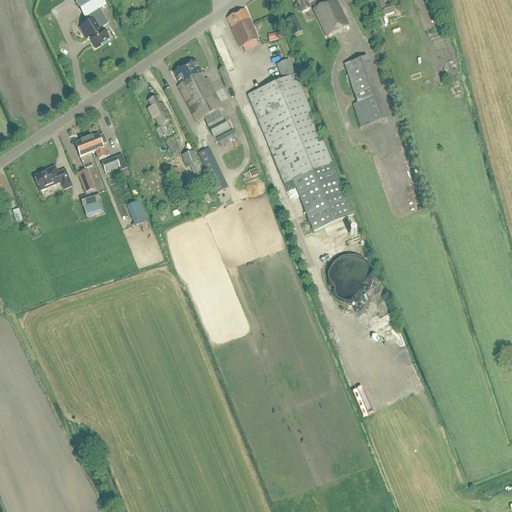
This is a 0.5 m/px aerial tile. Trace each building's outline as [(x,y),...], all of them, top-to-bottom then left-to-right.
[(316,10),(315,11),(328,37),(349,27),(336,0),(322,7),(318,0),(296,0),(304,15),(310,12),(308,6),(312,3),(316,10)] [(373,0),(380,19),(395,14),(393,8),(384,11),(380,0),(373,0)] [(229,19),(242,49),(260,42),(247,10),(229,19)] [(294,18),(287,22),(293,36),(301,33),(294,18)] [(89,38),(96,49),(110,41),(104,31),(102,32),(95,21),(82,30),(88,39),(89,38)] [(353,107),(360,130),(387,121),(367,60),(344,67),(357,106),(353,107)] [(284,81),(248,96),(285,186),(291,183),(313,235),(353,219),(289,61),(277,66),(284,81)] [(179,88),(198,124),(224,111),(209,80),(207,81),(197,63),(175,74),(182,87),(179,88)] [(219,73),(225,90),(232,88),(225,71),(219,73)] [(152,109),(149,111),(154,121),(157,120),(162,128),(172,122),(163,105),(160,107),(156,99),(149,103),(152,109)] [(209,129),(214,140),(230,131),(225,121),(209,129)] [(216,141),(220,149),(236,140),(232,132),(216,141)] [(99,137),(88,142),(93,156),(97,154),(101,162),(108,159),(103,147),(108,145),(105,137),(100,139),(99,137)] [(93,156),(88,142),(84,143),(83,142),(78,144),(78,146),(77,146),(87,171),(94,168),(90,157),(93,156)] [(172,156),(179,152),(174,142),(167,146),(172,156)] [(102,165),(105,176),(120,170),(121,173),(126,172),(121,158),(116,160),(102,165)] [(204,184),(198,166),(192,168),(189,158),(181,161),(190,189),(204,184)] [(49,171),(35,177),(41,192),(62,184),(64,191),(73,187),(66,171),(58,174),(56,168),(49,171)] [(79,176),(86,194),(95,191),(88,172),(79,176)] [(246,192),(247,198),(260,196),(259,190),(246,192)] [(81,199),(85,217),(101,212),(96,195),(81,199)] [(139,204),(127,209),(135,228),(147,222),(139,204)] [(11,216),(14,227),(21,225),(19,214),(11,216)] [(327,281),(328,289),(332,297),(337,302),(346,305),(355,305),(363,301),(369,296),(372,289),(374,282),(372,274),(369,267),(364,262),(357,259),(348,258),(342,259),(337,263),(333,266),(330,269),(328,274),(327,281)] [(388,334),(396,327),(386,314),(377,321),(388,334)] [(362,322),(366,328),(375,322),(372,316),(362,322)]
